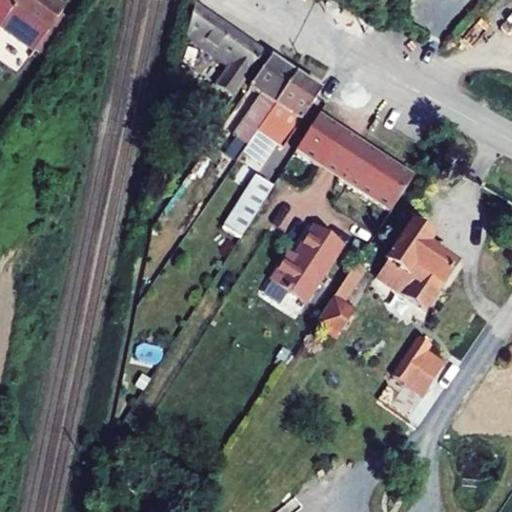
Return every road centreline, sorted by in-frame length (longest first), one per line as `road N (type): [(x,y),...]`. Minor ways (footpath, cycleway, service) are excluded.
road 1 (tertiary): [(218,0),(476,124)]
road 2 (tertiary): [(408,83),(268,0)]
